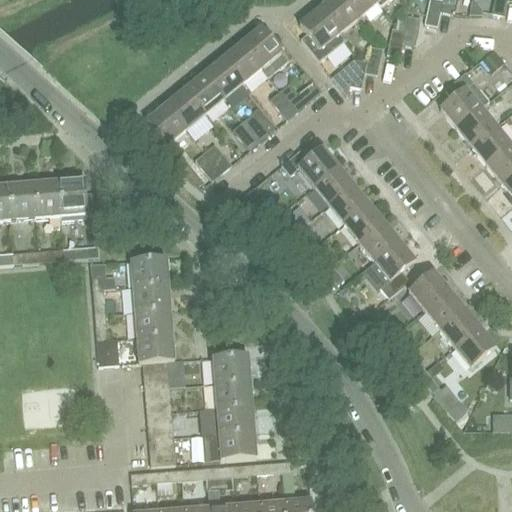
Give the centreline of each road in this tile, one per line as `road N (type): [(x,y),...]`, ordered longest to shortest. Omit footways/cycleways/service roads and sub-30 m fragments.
road 1 (residential): [(412,511),(353,406),(299,331),(189,227)]
road 2 (unclassified): [(189,227),(0,59)]
road 3 (residential): [(511,286),(365,110)]
road 4 (residential): [(0,493),(74,488),(110,476),(110,372)]
road 5 (residential): [(218,201),(312,124),(352,121),(365,110)]
road 6 (residential): [(365,110),(459,33),(511,44)]
